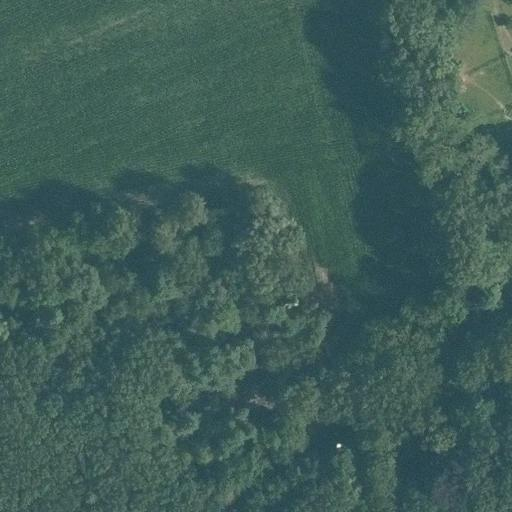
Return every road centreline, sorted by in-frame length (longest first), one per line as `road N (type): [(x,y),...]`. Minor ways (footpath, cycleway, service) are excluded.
road 1 (unclassified): [(325,407),(0,373)]
road 2 (unclassified): [(511,372),(325,407)]
road 3 (unclassified): [(203,511),(290,451),(325,407)]
